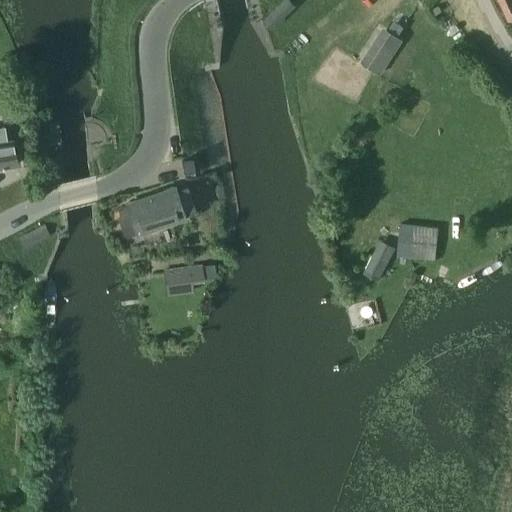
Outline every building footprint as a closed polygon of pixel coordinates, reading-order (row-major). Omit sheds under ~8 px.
[(213,0),(214,2),(220,34),(216,66),(208,68),(209,71),(212,70),(219,69),(227,33),(226,29),(224,29),(224,27),(225,27),(225,23),(223,23),(223,22),(224,22),(224,18),(222,19),(218,2),(220,2),(219,0),(213,0)] [(276,56),(259,27),(253,0),(249,0),(252,13),(250,14),(251,17),(252,17),(252,19),(251,19),(252,23),(253,23),(254,24),(252,25),(253,29),(274,60),(281,58),(285,57),(285,54),(276,56)] [(511,0),(498,0),(509,22),(511,20),(511,0)] [(280,31),(302,10),(295,2),(273,23),(280,31)] [(433,10),(436,16),(443,12),(440,7),(433,10)] [(360,62),(381,75),(402,41),(382,28),(360,62)] [(96,204),(93,176),(91,158),(110,156),(109,148),(108,143),(106,139),(103,136),(100,133),(96,131),(92,130),(90,129),(93,118),(100,119),(101,115),(93,113),(89,113),(86,128),(83,129),(83,134),(87,134),(89,135),(91,135),(93,136),(96,138),(98,139),(100,141),(102,144),(103,147),(104,152),(85,153),(88,184),(91,211),(91,215),(93,215),(95,235),(93,235),(93,240),(95,240),(95,241),(93,241),(94,246),(102,246),(115,264),(117,263),(104,241),(99,241),(96,204)] [(59,161),(61,179),(61,186),(63,206),(64,216),(67,244),(62,245),(53,268),(56,269),(65,249),(73,248),(73,243),(71,243),(70,242),(72,241),(72,237),(70,237),(68,217),(70,217),(64,155),(45,156),(44,152),(45,149),(47,146),(49,144),(51,142),(53,140),(54,138),(56,138),(59,137),(62,136),(62,130),(58,131),(52,116),(49,117),(41,120),(43,124),(50,122),(54,132),(52,133),(49,135),(46,138),(43,141),(41,145),(40,150),(39,154),(40,163),(59,161)] [(0,168),(16,166),(16,162),(17,160),(16,154),(14,152),(12,141),(6,142),(3,128),(0,128),(0,168)] [(184,173),(194,171),(191,159),(181,161),(184,173)] [(188,186),(175,191),(174,189),(127,205),(116,208),(118,216),(117,220),(122,235),(126,237),(137,234),(184,218),(184,217),(196,212),(188,186)] [(438,227),(414,224),(389,223),(389,230),(383,230),(382,241),(380,240),(362,276),(376,283),(395,249),(397,250),(396,257),(397,257),(396,267),(408,269),(409,257),(435,260),(438,227)] [(49,228),(25,241),(31,251),(55,237),(49,228)] [(201,265),(163,270),(166,296),(194,292),(192,283),(205,282),(204,279),(209,278),(207,267),(202,268),(201,265)]
